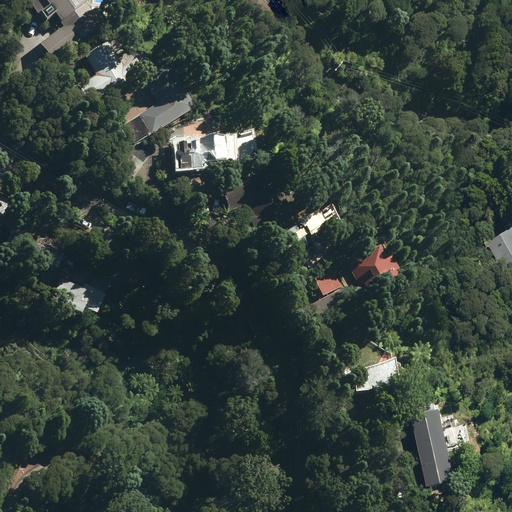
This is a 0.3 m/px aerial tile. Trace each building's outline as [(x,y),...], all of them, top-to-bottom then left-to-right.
[(42,0),(43,1),(32,9),(44,26),(54,17),(63,29),(41,46),(53,61),(75,45),(76,46),(108,23),(96,7),(92,9),(85,0),(42,0)] [(78,87),(90,105),(145,71),(137,59),(124,67),(108,42),(85,56),(97,75),(78,87)] [(152,75),(166,101),(115,129),(126,151),(195,111),(170,66),(152,75)] [(174,143),(177,173),(204,170),(203,167),(240,163),(237,138),(174,143)] [(122,165),(136,175),(150,156),(135,146),(122,165)] [(250,219),(255,232),(292,217),(279,185),(269,189),(263,174),(226,189),(235,210),(244,206),(243,209),(250,212),(251,210),(254,217),(250,219)] [(0,197),(4,190),(0,187),(0,236),(13,208),(0,201),(0,197)] [(104,227),(93,207),(75,216),(86,236),(104,227)] [(310,238),(321,256),(346,241),(336,225),(327,230),(318,214),(300,225),(304,231),(299,235),(296,229),(276,241),(284,255),(301,245),(301,244),(310,238)] [(58,270),(67,250),(64,249),(65,247),(17,224),(6,247),(10,249),(55,269),(58,270)] [(511,234),(490,246),(511,285),(511,234)] [(387,263),(379,250),(349,268),(364,293),(356,298),(365,313),(404,289),(397,278),(400,276),(391,261),(387,263)] [(311,284),(320,300),(343,288),(333,271),(311,284)] [(97,317),(107,293),(85,285),(84,289),(61,280),(52,303),(84,316),(86,312),(97,317)] [(376,393),(380,404),(427,390),(423,378),(401,384),(395,364),(363,374),(354,375),(354,379),(357,379),(359,396),(370,395),(376,393)] [(414,409),(430,490),(456,484),(442,413),(439,413),(438,405),(414,409)]
